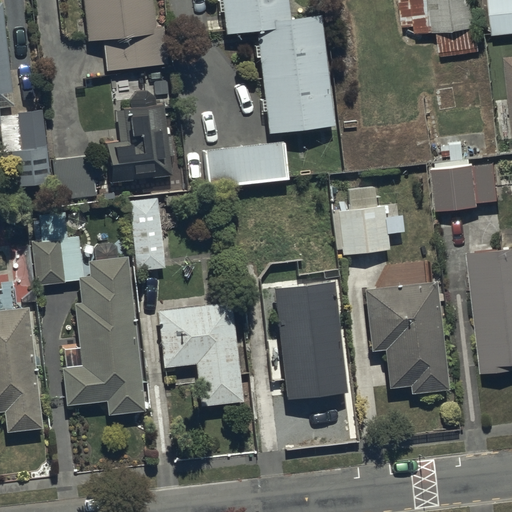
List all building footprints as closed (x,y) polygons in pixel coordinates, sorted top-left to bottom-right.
[(156,30),(152,0),(82,0),(88,44),(103,42),(106,73),(167,67),(163,29),(156,30)] [(268,137),(334,129),(321,18),(290,22),(287,0),(220,0),(225,38),(256,34),(268,137)] [(440,57),(480,53),(477,29),(478,29),(473,0),(398,0),(402,29),(415,28),(416,35),(437,33),(440,57)] [(511,0),(489,0),(494,37),(511,34),(511,0)] [(0,111),(13,110),(2,5),(0,4),(0,127),(0,125),(0,111)] [(443,84),(467,81),(465,65),(441,68),(443,84)] [(379,71),(362,74),(367,115),(384,113),(379,71)] [(110,185),(172,179),(170,159),(174,158),(172,138),(167,138),(164,107),(156,108),(155,99),(147,93),(136,94),(130,102),(131,110),(123,111),(123,113),(116,113),(119,144),(106,146),(110,185)] [(50,186),(42,112),(16,114),(20,152),(10,153),(14,190),(50,186)] [(208,192),(288,183),(284,144),(203,153),(208,192)] [(500,203),(496,165),(432,172),(437,214),(480,209),(479,205),(500,203)] [(136,274),(165,271),(157,200),(128,203),(136,274)] [(241,268),(281,264),(275,207),(235,212),(241,268)] [(343,258),(389,253),(384,209),(338,214),(343,258)] [(36,288),(65,285),(60,241),(31,244),(36,288)] [(511,250),(468,256),(483,377),(511,373),(511,250)] [(108,419),(145,415),(128,260),(87,264),(89,279),(78,280),(80,306),(74,307),(81,369),(62,371),(66,409),(106,405),(108,419)] [(287,403),(347,397),(334,285),(274,292),(287,403)] [(411,398),(449,394),(437,285),(364,293),(371,355),(385,354),(389,392),(410,390),(411,398)] [(201,410),(243,405),(231,305),(157,314),(164,371),(196,367),(201,410)] [(6,436),(43,432),(29,310),(0,313),(0,416),(4,416),(6,436)]
